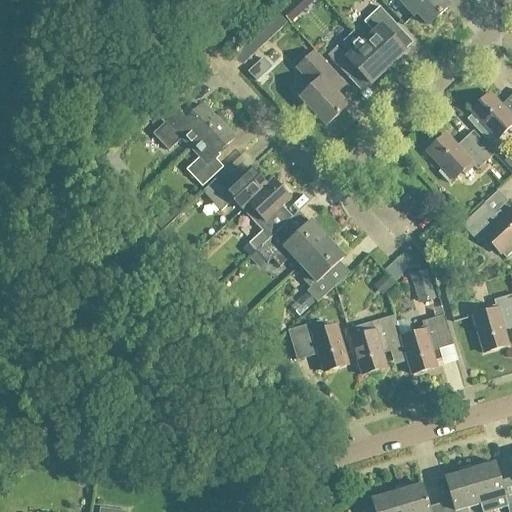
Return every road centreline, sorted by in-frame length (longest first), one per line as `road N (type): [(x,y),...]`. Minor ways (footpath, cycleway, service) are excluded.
road 1 (residential): [(227,511),(264,480),(511,410)]
road 2 (residential): [(336,175),(480,43)]
road 3 (residential): [(336,175),(315,174),(214,66)]
